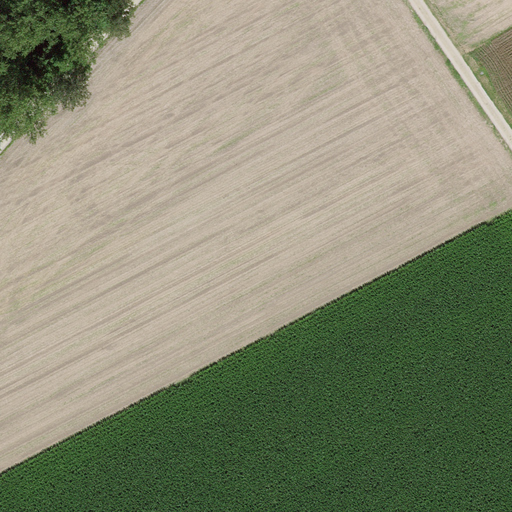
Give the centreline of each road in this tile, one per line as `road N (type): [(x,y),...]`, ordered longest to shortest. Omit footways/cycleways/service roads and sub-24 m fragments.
road 1 (track): [(133,0),(0,142)]
road 2 (track): [(511,152),(407,0)]
